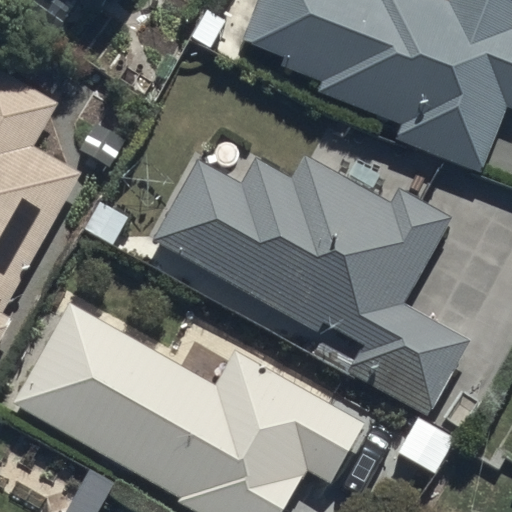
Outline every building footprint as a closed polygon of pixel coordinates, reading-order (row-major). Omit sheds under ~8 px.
[(79,0),(104,15),(113,0),(79,0)] [(349,0),(267,0),(249,51),(282,62),(275,82),(326,100),(321,115),(493,174),(511,121),(511,120),(511,21),(469,7),(464,23),(395,0),(385,0),(381,11),(349,0)] [(52,114),(0,86),(0,331),(76,188),(27,162),(52,114)] [(215,184),(175,258),(377,366),(362,394),(436,434),(473,365),(404,328),(452,239),(410,217),(400,235),(317,191),(310,205),(273,185),(261,208),(215,184)] [(71,323),(23,410),(189,501),(182,511),(278,511),(298,476),(329,493),(362,433),(242,367),(221,405),(71,323)] [(506,511),(511,511),(511,478),(492,467),(476,496),(506,511)]
